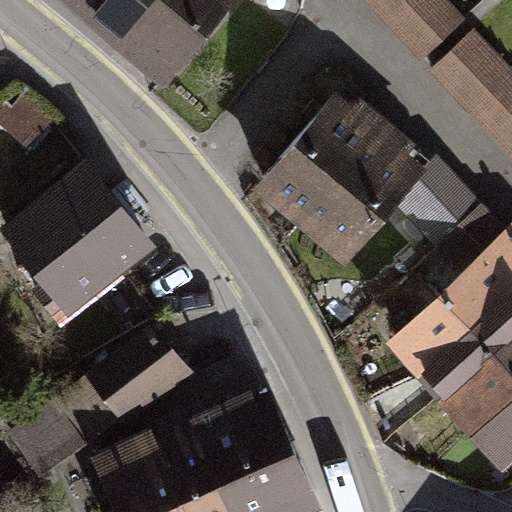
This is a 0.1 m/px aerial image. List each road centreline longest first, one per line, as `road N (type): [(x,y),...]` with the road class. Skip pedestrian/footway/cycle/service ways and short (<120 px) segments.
road 1 (tertiary): [(351,471),(276,315),(197,193),(138,124),(0,4)]
road 2 (residential): [(351,471),(471,511)]
